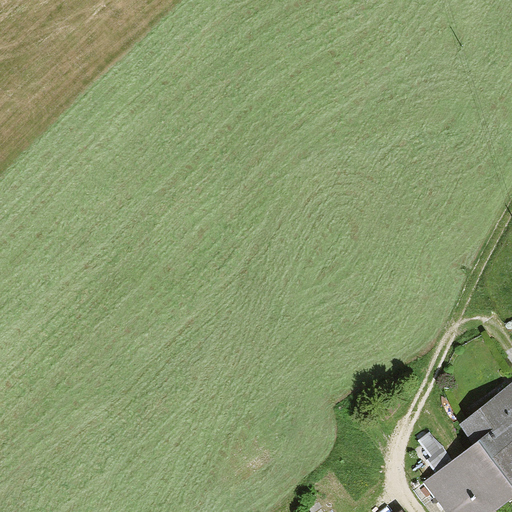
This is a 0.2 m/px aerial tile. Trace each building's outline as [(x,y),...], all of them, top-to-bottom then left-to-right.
[(511,389),(464,426),(477,442),(489,458),(511,440),(511,389)] [(429,433),(419,441),(431,457),(443,448),(434,439),(429,433)] [(477,442),(464,452),(504,504),(511,497),(511,440),(489,458),(477,442)] [(422,445),(414,451),(423,463),(431,457),(422,445)] [(464,452),(427,480),(438,495),(433,498),(437,503),(441,499),(450,511),(493,511),(504,504),(464,452)]
